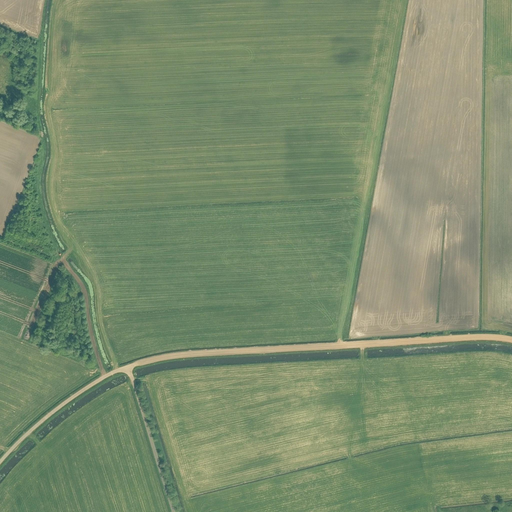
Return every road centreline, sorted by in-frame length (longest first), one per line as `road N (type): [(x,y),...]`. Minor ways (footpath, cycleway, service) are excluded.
road 1 (track): [(127,366),(174,354),(511,339)]
road 2 (unclassified): [(0,459),(105,376),(127,366),(133,381)]
road 3 (unclassified): [(172,511),(133,381)]
road 4 (track): [(105,376),(83,286),(62,258)]
